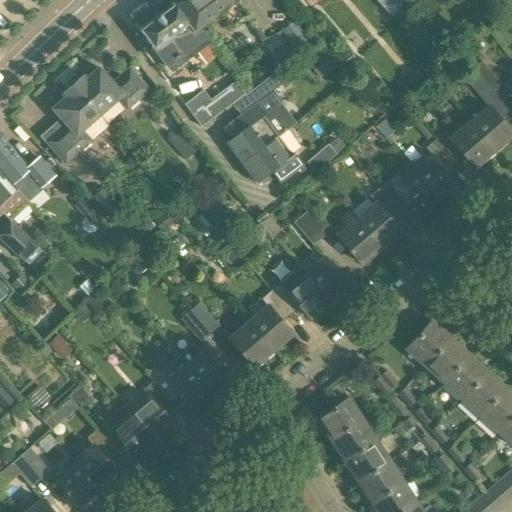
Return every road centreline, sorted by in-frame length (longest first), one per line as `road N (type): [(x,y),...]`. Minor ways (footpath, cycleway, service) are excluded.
road 1 (unknown): [(94,0),(251,190)]
road 2 (residential): [(272,402),(425,271)]
road 3 (residential): [(166,496),(272,402)]
road 4 (residential): [(339,511),(272,402)]
